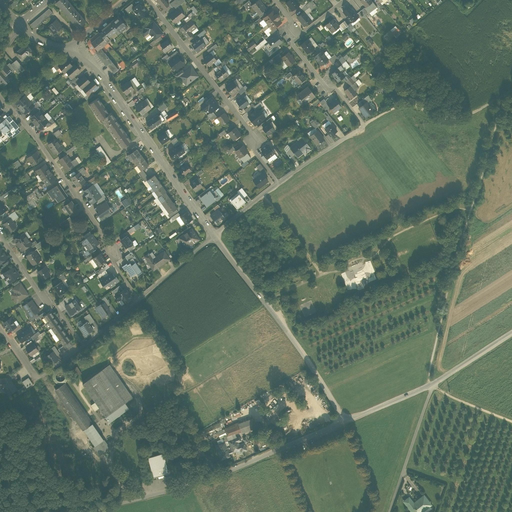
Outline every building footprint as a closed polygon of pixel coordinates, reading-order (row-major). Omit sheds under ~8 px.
[(59,0),(56,3),(67,16),(75,9),(66,0),(59,0)] [(169,5),(164,0),(156,0),(164,9),(169,5)] [(252,7),(255,10),(258,14),(258,15),(263,11),(262,10),(265,8),(259,0),(258,0),(252,5),(251,6),(252,7)] [(289,7),(292,11),(298,6),(299,5),(295,0),(289,0),(286,3),(289,7)] [(298,6),(300,9),(306,5),(308,3),(305,0),(299,5),(298,6)] [(308,8),(304,12),(306,14),(316,6),(311,0),(308,3),(306,5),(308,7),(308,8)] [(243,5),(248,11),(252,7),(251,6),(252,5),(249,1),(243,5)] [(373,16),(376,15),(375,14),(376,13),(376,12),(375,10),(374,9),(376,7),(372,1),(372,2),(366,7),(365,7),(364,7),(371,15),(372,16),(373,16)] [(139,14),(142,17),(147,13),(144,10),(145,10),(142,6),(140,3),(134,7),(133,8),(133,9),(135,11),(135,12),(138,15),(139,14)] [(124,9),(127,13),(133,9),(133,8),(134,7),(132,4),(124,9)] [(349,20),(350,19),(356,14),(354,11),(353,12),(351,9),(349,7),(343,11),(349,19),(349,20)] [(371,15),(364,7),(364,8),(361,10),(367,18),(371,15)] [(30,25),(34,29),(53,13),(49,9),(30,25)] [(86,22),(75,9),(67,16),(78,29),(86,22)] [(169,16),(175,22),(178,20),(178,21),(179,20),(184,16),(179,9),(177,10),(175,12),(174,12),(169,16)] [(184,19),(185,21),(192,16),(195,13),(193,11),(188,15),(188,16),(184,19)] [(267,23),(268,24),(279,15),(278,14),(276,14),(275,15),(272,11),(263,19),(264,19),(265,21),(265,22),(266,23),(267,23)] [(301,23),(304,26),(311,21),(306,14),(304,12),(303,12),(300,14),(300,15),(298,17),(302,22),(301,23)] [(279,16),(279,15),(268,24),(271,29),(272,30),(275,27),(281,23),(279,19),(280,18),(279,16)] [(119,16),(112,23),(117,30),(119,32),(123,29),(124,30),(128,27),(119,16)] [(358,17),(352,22),(351,23),(352,25),(353,26),(360,19),(358,17)] [(253,23),(255,26),(259,23),(262,20),(260,18),(253,23)] [(259,23),(263,28),(268,24),(267,23),(266,23),(265,22),(265,21),(264,19),(262,20),(259,23)] [(328,28),(332,33),(339,27),(333,19),(326,25),(328,28)] [(48,27),(54,34),(62,27),(56,20),(48,27)] [(180,29),(188,38),(189,38),(192,35),(190,32),(196,27),(192,21),(191,21),(187,24),(180,29)] [(343,30),(348,26),(346,22),(344,21),(340,25),(343,30)] [(156,39),(156,40),(160,37),(163,35),(156,27),(157,26),(154,22),(146,28),(147,29),(142,33),(144,37),(149,33),(152,36),(151,37),(151,38),(153,36),(156,39)] [(108,37),(114,32),(117,30),(112,23),(103,30),(103,31),(104,32),(108,37)] [(266,34),(269,32),(268,31),(271,29),(268,24),(263,28),(262,29),(266,34)] [(397,32),(400,30),(397,27),(388,33),(391,39),(399,34),(397,32)] [(127,35),(131,39),(137,34),(134,30),(127,35)] [(95,53),(96,52),(101,48),(103,46),(107,43),(101,35),(100,34),(98,32),(89,40),(88,42),(88,44),(88,46),(90,47),(88,49),(89,51),(91,49),(95,53)] [(104,32),(102,34),(109,41),(110,40),(108,37),(104,32)] [(341,38),(345,41),(350,36),(347,32),(341,38)] [(273,48),(274,48),(273,48),(278,44),(278,45),(281,42),(282,42),(276,35),(275,35),(276,35),(268,41),(269,42),(273,48)] [(209,43),(204,36),(200,39),(205,46),(209,43)] [(149,44),(152,47),(162,39),(160,37),(156,40),(156,39),(149,44)] [(370,38),(366,41),(370,46),(374,43),(370,38)] [(194,48),(197,52),(205,46),(200,39),(193,44),(195,47),(194,48)] [(304,50),(307,53),(314,48),(307,39),(300,45),(301,45),(305,50),(304,50)] [(162,49),(165,53),(171,47),(169,44),(170,44),(167,40),(160,45),(163,49),(162,49)] [(251,50),(257,45),(253,41),(247,45),(251,50)] [(269,51),(273,48),(269,42),(264,46),(269,51)] [(16,52),(23,60),(26,58),(25,56),(28,53),(31,56),(36,53),(27,43),(16,52)] [(219,48),(216,44),(212,46),(208,49),(207,51),(210,54),(212,53),(214,51),(219,48)] [(103,51),(101,48),(96,52),(106,65),(105,66),(106,66),(107,65),(114,73),(118,69),(108,57),(103,51)] [(169,56),(172,59),(177,55),(178,57),(180,55),(177,51),(169,56)] [(314,57),(321,65),(328,60),(323,53),(321,51),(314,57)] [(281,57),(284,61),(288,66),(295,61),(292,58),(293,57),(291,55),(290,55),(288,52),(281,57)] [(204,59),(209,66),(214,62),(214,61),(216,59),(213,55),(212,53),(210,54),(204,59)] [(173,66),(176,70),(185,63),(182,59),(180,60),(178,57),(177,55),(172,59),(168,62),(172,67),(173,66)] [(332,65),(334,63),(338,60),(337,57),(334,55),(331,57),(328,59),(332,65)] [(342,57),(338,60),(334,63),(337,67),(342,64),(345,61),(342,57)] [(18,60),(14,63),(21,71),(25,68),(18,60)] [(65,73),(66,72),(72,66),(67,60),(62,63),(59,66),(60,68),(65,73)] [(54,67),(57,70),(60,68),(59,66),(62,63),(60,61),(54,67)] [(119,65),(123,69),(127,66),(123,61),(119,65)] [(0,83),(1,83),(4,86),(7,83),(6,81),(10,79),(5,73),(10,69),(7,65),(6,63),(3,65),(2,64),(0,66),(1,68),(0,68),(0,83)] [(18,74),(21,71),(14,63),(13,63),(11,65),(10,63),(7,65),(10,69),(13,72),(15,70),(18,74)] [(75,64),(72,66),(66,72),(69,75),(68,76),(70,78),(71,79),(74,77),(78,73),(77,73),(80,70),(75,64)] [(232,73),(225,64),(223,66),(223,67),(229,75),(232,73)] [(346,69),(342,64),(337,67),(338,68),(342,73),(344,71),(346,69)] [(183,80),(187,84),(198,76),(191,67),(184,73),(179,76),(180,76),(183,80)] [(215,73),(220,80),(224,78),(225,78),(229,75),(223,67),(220,70),(217,72),(215,73)] [(338,82),(343,78),(345,76),(342,73),(338,68),(332,74),(338,82)] [(175,75),(177,78),(180,76),(179,76),(184,73),(182,70),(175,75)] [(292,76),(298,84),(305,79),(299,71),(292,76)] [(344,71),(342,73),(345,76),(343,78),(346,81),(350,78),(344,71)] [(82,89),(83,89),(90,82),(85,76),(80,80),(77,83),(78,84),(82,89)] [(346,81),(350,86),(357,81),(354,77),(353,76),(350,78),(346,81)] [(78,78),(76,79),(71,83),(74,87),(78,84),(77,83),(80,80),(78,78)] [(121,87),(126,94),(137,87),(131,79),(121,87)] [(357,81),(350,86),(354,91),(362,85),(358,80),(357,81)] [(92,81),(90,82),(83,89),(88,94),(89,96),(92,93),(98,88),(92,81)] [(225,87),(231,95),(237,91),(240,89),(239,88),(233,81),(225,87)] [(237,91),(240,94),(245,90),(243,87),(242,86),(239,88),(240,89),(237,91)] [(297,95),(304,104),(315,95),(308,86),(303,90),(297,95)] [(356,94),(354,91),(350,86),(345,90),(347,94),(346,94),(350,99),(356,94)] [(20,96),(22,98),(25,95),(26,97),(30,94),(26,90),(20,96)] [(16,103),(21,109),(30,101),(26,97),(25,95),(22,98),(16,103)] [(359,102),(362,105),(367,102),(368,103),(371,101),(372,100),(368,95),(359,102)] [(237,102),(242,109),(249,103),(244,96),(242,97),(237,102)] [(199,103),(200,105),(208,100),(206,97),(199,103)] [(210,113),(211,113),(212,111),(219,106),(214,99),(212,100),(211,98),(212,97),(208,100),(200,105),(204,110),(207,108),(210,113)] [(102,119),(104,118),(110,114),(98,98),(90,103),(92,107),(91,107),(98,117),(99,116),(102,119)] [(314,106),(319,103),(320,101),(318,98),(311,103),(314,106)] [(327,104),(333,112),(336,109),(337,110),(341,106),(335,98),(327,104)] [(136,107),(142,115),(147,111),(151,108),(145,100),(136,107)] [(33,105),(30,101),(21,109),(25,114),(32,108),(34,106),(33,105)] [(371,101),(368,103),(371,107),(370,108),(373,112),(376,109),(376,108),(371,101)] [(158,107),(163,113),(169,108),(164,102),(158,107)] [(253,108),(255,111),(258,109),(263,106),(260,102),(254,107),(253,108)] [(366,117),(373,112),(370,108),(371,107),(368,103),(367,102),(362,105),(359,108),(366,117)] [(245,110),(247,112),(253,108),(254,107),(252,104),(245,110)] [(248,117),(255,125),(265,117),(261,112),(258,109),(255,111),(248,117)] [(30,119),(34,124),(43,116),(39,111),(35,114),(30,119)] [(323,113),(330,122),(333,120),(325,111),(323,113)] [(166,118),(168,121),(176,115),(174,112),(166,118)] [(111,113),(110,114),(104,118),(107,121),(105,123),(109,130),(110,129),(112,132),(121,126),(111,113)] [(219,123),(222,126),(229,121),(226,117),(227,117),(223,113),(218,117),(221,122),(219,123)] [(163,122),(162,121),(158,115),(147,122),(151,129),(163,122)] [(5,133),(9,137),(11,135),(14,133),(13,133),(17,129),(19,128),(9,116),(7,117),(5,119),(2,122),(0,123),(0,126),(2,129),(1,130),(5,134),(5,133)] [(48,121),(43,116),(34,124),(35,125),(35,126),(36,126),(39,129),(45,124),(48,121)] [(45,124),(48,127),(55,122),(51,118),(48,121),(45,124)] [(265,131),(267,134),(274,129),(269,122),(263,127),(266,130),(265,131)] [(325,128),(330,136),(337,131),(331,123),(325,128)] [(132,142),(121,126),(112,132),(115,135),(114,136),(120,145),(121,144),(124,148),(132,142)] [(228,133),(234,140),(241,135),(235,127),(228,133)] [(11,135),(13,138),(20,132),(17,129),(13,133),(14,133),(11,135)] [(53,134),(57,139),(64,134),(60,129),(53,134)] [(309,136),(316,145),(324,139),(317,130),(309,136)] [(169,138),(167,135),(164,132),(157,137),(162,144),(169,138)] [(286,153),(290,158),(293,156),(295,154),(297,157),(304,151),(305,153),(310,149),(309,148),(310,148),(302,138),(289,147),(286,153)] [(48,144),(55,154),(63,149),(56,139),(48,144)] [(99,153),(106,165),(108,164),(111,161),(101,146),(96,149),(99,153)] [(235,152),(240,158),(247,153),(247,152),(243,146),(235,152)] [(264,155),(267,159),(275,153),(269,146),(261,152),(264,155)] [(169,153),(174,160),(181,154),(178,150),(178,151),(177,149),(176,148),(169,153)] [(131,153),(129,154),(133,160),(141,154),(137,149),(136,150),(131,153)] [(27,158),(32,166),(42,159),(37,152),(32,156),(31,155),(27,158)] [(247,161),(251,158),(247,153),(240,158),(244,163),(247,161)] [(67,171),(75,166),(71,160),(67,154),(60,159),(65,167),(64,168),(67,171)] [(136,161),(138,164),(145,160),(141,154),(133,160),(135,162),(136,161)] [(13,164),(17,169),(21,165),(18,160),(13,164)] [(149,165),(145,160),(138,164),(137,165),(134,167),(138,173),(141,171),(143,170),(148,166),(149,165)] [(179,169),(184,176),(191,170),(187,163),(186,164),(179,169)] [(36,170),(41,178),(50,172),(45,165),(40,168),(36,170)] [(77,171),(79,173),(79,172),(82,176),(86,173),(82,167),(77,171)] [(41,178),(43,181),(46,185),(46,186),(50,183),(50,182),(55,179),(50,172),(41,178)] [(85,181),(82,176),(79,172),(79,173),(75,175),(71,178),(77,186),(81,184),(82,185),(85,183),(84,181),(85,181)] [(253,179),(259,187),(268,181),(262,172),(253,179)] [(22,177),(25,181),(30,178),(27,173),(22,177)] [(150,182),(152,185),(158,181),(154,175),(149,179),(147,180),(149,183),(150,182)] [(190,185),(195,192),(202,186),(197,179),(190,185)] [(147,188),(151,186),(149,183),(147,180),(145,182),(144,181),(142,182),(147,188)] [(154,188),(156,190),(162,186),(158,181),(152,185),(151,186),(153,188),(154,188)] [(53,195),(58,202),(66,196),(59,184),(48,192),(51,197),(53,195)] [(87,197),(97,191),(93,185),(88,188),(83,192),(87,197)] [(158,193),(160,196),(165,192),(166,191),(162,186),(156,190),(155,191),(156,194),(158,193)] [(32,192),(36,196),(41,193),(37,188),(32,192)] [(237,192),(238,193),(243,198),(247,195),(242,188),(237,192)] [(210,191),(207,193),(201,198),(205,203),(204,204),(206,207),(212,202),(215,199),(216,201),(220,197),(215,190),(211,193),(210,191)] [(87,197),(91,203),(96,200),(101,197),(101,196),(97,191),(87,197)] [(43,192),(41,193),(36,196),(33,199),(35,202),(45,195),(43,192)] [(160,199),(163,202),(169,197),(165,192),(160,196),(158,197),(159,200),(160,199)] [(238,193),(229,200),(230,201),(237,209),(238,208),(246,202),(243,198),(238,193)] [(160,207),(163,210),(173,203),(169,197),(163,202),(162,203),(159,205),(160,207)] [(96,203),(98,206),(100,205),(101,205),(106,202),(104,198),(98,202),(96,203)] [(127,200),(126,199),(121,202),(125,208),(130,204),(127,200)] [(64,206),(70,214),(73,212),(77,209),(71,201),(70,202),(64,206)] [(106,202),(101,205),(100,205),(98,206),(97,207),(100,212),(97,214),(102,220),(111,214),(108,209),(110,208),(106,202)] [(177,208),(173,203),(163,210),(167,216),(168,215),(167,215),(169,214),(170,213),(172,212),(176,209),(177,208)] [(210,216),(216,223),(219,221),(218,220),(221,218),(221,219),(224,217),(218,209),(216,211),(210,216)] [(185,224),(192,219),(189,215),(187,213),(187,212),(180,216),(179,217),(179,218),(180,217),(185,224)] [(4,223),(10,232),(17,227),(12,220),(13,219),(14,220),(19,216),(16,213),(11,216),(12,218),(4,223)] [(48,224),(51,217),(46,215),(43,221),(48,224)] [(181,226),(185,224),(180,217),(179,218),(179,217),(180,216),(175,218),(181,226)] [(77,217),(72,220),(66,224),(69,229),(80,221),(77,217)] [(182,232),(183,235),(192,229),(190,226),(182,232)] [(179,238),(186,248),(199,239),(192,229),(183,235),(179,238)] [(14,239),(18,245),(28,238),(24,233),(21,235),(14,239)] [(87,254),(92,250),(91,248),(95,246),(98,244),(92,234),(87,237),(84,240),(87,244),(82,248),(84,250),(83,251),(84,253),(86,252),(87,254)] [(120,240),(125,248),(127,247),(132,243),(132,242),(126,235),(120,240)] [(31,243),(28,238),(18,245),(22,251),(28,246),(31,244),(31,243)] [(44,239),(38,244),(35,245),(37,249),(46,243),(44,239)] [(30,249),(35,245),(38,244),(35,240),(31,243),(31,244),(28,246),(30,249)] [(30,261),(33,265),(38,262),(37,260),(40,257),(35,250),(28,255),(31,260),(30,261)] [(125,257),(128,261),(132,258),(133,259),(135,257),(132,252),(125,257)] [(148,262),(153,269),(157,266),(158,267),(167,261),(166,261),(162,254),(161,253),(156,257),(152,252),(149,254),(149,253),(148,254),(144,257),(145,257),(148,262)] [(93,259),(98,266),(105,260),(100,253),(93,258),(92,258),(93,259)] [(126,264),(122,267),(124,270),(126,270),(131,277),(136,273),(137,275),(142,272),(133,259),(132,258),(128,261),(129,263),(127,265),(126,264)] [(98,266),(93,259),(89,261),(94,268),(98,266)] [(108,264),(105,260),(98,266),(100,269),(103,267),(108,264)] [(39,275),(42,280),(50,274),(45,266),(38,271),(41,274),(39,275)] [(10,279),(12,281),(19,276),(19,275),(17,272),(14,269),(11,268),(3,274),(7,280),(8,279),(9,280),(10,279)] [(109,275),(105,270),(99,274),(98,275),(100,278),(102,277),(104,279),(108,276),(108,275),(109,275)] [(114,284),(119,281),(116,277),(115,278),(114,277),(114,276),(112,273),(109,275),(108,275),(108,276),(104,279),(102,277),(100,278),(99,279),(104,286),(108,284),(110,288),(115,285),(114,284)] [(54,287),(60,295),(67,290),(64,286),(62,282),(62,281),(61,282),(54,287)] [(12,294),(17,302),(29,294),(21,283),(16,286),(13,288),(16,291),(12,294)] [(112,291),(115,295),(123,290),(119,286),(112,291)] [(125,303),(132,298),(125,289),(123,290),(115,295),(115,296),(118,300),(120,299),(122,299),(125,303)] [(64,298),(68,304),(75,299),(71,294),(64,298)] [(104,303),(107,306),(110,304),(105,297),(102,299),(104,303)] [(71,314),(81,308),(77,303),(75,299),(68,304),(65,306),(67,309),(71,314)] [(30,317),(36,313),(37,313),(39,311),(31,300),(22,306),(30,317)] [(71,314),(67,309),(66,309),(71,317),(82,309),(78,302),(77,303),(81,308),(71,314)] [(99,313),(103,318),(108,315),(107,314),(110,312),(107,308),(107,307),(107,306),(104,303),(101,305),(100,304),(96,307),(100,313),(99,313)] [(43,316),(47,322),(54,317),(50,311),(46,314),(43,316)] [(84,317),(87,322),(89,324),(94,321),(89,314),(84,317)] [(47,322),(51,328),(58,323),(54,317),(47,322)] [(3,323),(9,332),(12,330),(16,327),(10,318),(7,320),(6,320),(4,321),(4,322),(3,323)] [(88,333),(93,330),(89,324),(87,322),(83,324),(80,327),(85,335),(88,333)] [(51,328),(55,334),(62,329),(58,323),(51,328)] [(12,330),(14,333),(21,328),(19,324),(16,327),(12,330)] [(83,324),(78,327),(83,334),(82,334),(85,338),(89,335),(88,333),(85,335),(80,327),(83,324)] [(17,336),(21,342),(26,339),(26,338),(28,337),(33,334),(28,327),(23,330),(24,331),(17,336)] [(55,334),(59,339),(66,335),(62,329),(55,334)] [(70,341),(66,335),(59,339),(63,345),(66,344),(68,342),(70,341)] [(26,348),(31,356),(38,350),(33,343),(26,348)] [(49,361),(51,364),(58,360),(52,352),(46,356),(48,359),(47,359),(49,362),(49,361)] [(109,364),(101,370),(124,403),(133,398),(109,364)] [(82,383),(109,422),(120,414),(128,408),(124,403),(101,370),(82,383)] [(22,382),(26,388),(30,385),(33,384),(28,377),(22,382)] [(0,378),(0,388),(4,388),(8,395),(16,390),(8,378),(0,378)] [(55,389),(84,430),(92,424),(64,383),(55,389)] [(253,418),(238,424),(239,426),(241,431),(242,433),(256,428),(253,418)] [(224,429),(225,431),(239,426),(238,424),(238,423),(224,429)] [(104,440),(92,424),(84,430),(95,446),(103,440),(104,440)] [(204,434),(217,433),(216,425),(204,426),(204,434)] [(241,431),(239,426),(225,431),(227,436),(235,433),(235,434),(241,431)] [(216,445),(221,459),(229,456),(229,454),(232,452),(232,453),(241,450),(241,452),(247,450),(244,444),(239,446),(238,442),(241,440),(240,437),(239,437),(236,438),(228,441),(230,446),(226,447),(224,442),(216,445)] [(104,440),(103,440),(95,446),(93,447),(99,456),(110,448),(107,445),(105,446),(102,442),(104,440)] [(154,478),(168,474),(163,454),(148,458),(154,478)] [(409,498),(404,501),(412,511),(420,511),(422,511),(423,511),(427,511),(432,509),(429,506),(430,505),(424,496),(413,504),(409,498)]
